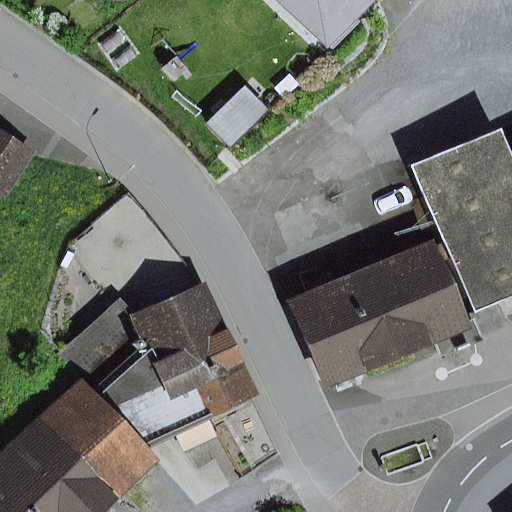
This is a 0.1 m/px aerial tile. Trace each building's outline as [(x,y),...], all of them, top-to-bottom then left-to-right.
[(269,0),(320,47),(363,0),(269,0)] [(242,88),(205,124),(228,147),(265,112),(242,88)] [(0,200),(32,154),(0,132),(0,200)] [(494,134),(406,167),(464,318),(511,299),(511,165),(507,167),(494,134)] [(429,250),(301,302),(337,390),(465,339),(429,250)] [(116,298),(57,354),(77,382),(138,447),(254,395),(201,285),(134,314),(116,298)] [(77,382),(0,452),(0,511),(97,511),(152,462),(138,447),(77,382)]
